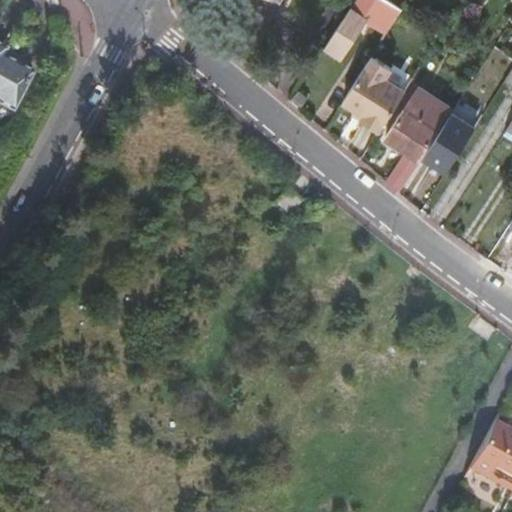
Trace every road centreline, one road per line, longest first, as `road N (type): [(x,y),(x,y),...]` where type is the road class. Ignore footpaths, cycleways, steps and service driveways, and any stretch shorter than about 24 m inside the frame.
road 1 (residential): [(511,314),(134,12)]
road 2 (secondary): [(0,260),(134,12)]
